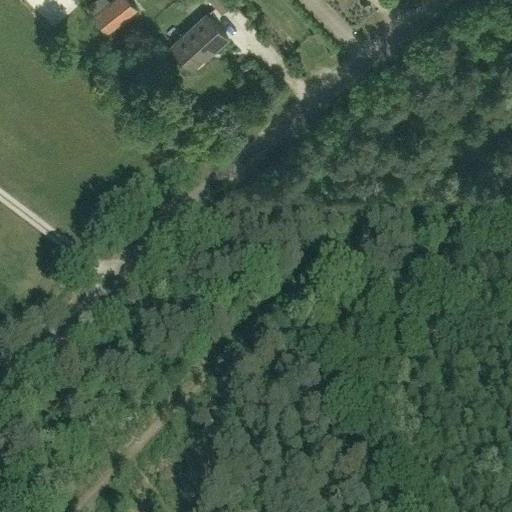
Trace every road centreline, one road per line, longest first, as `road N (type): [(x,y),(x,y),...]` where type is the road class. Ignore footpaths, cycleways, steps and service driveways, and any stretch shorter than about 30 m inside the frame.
road 1 (unclassified): [(0,393),(199,198),(443,0)]
road 2 (unknown): [(0,173),(126,269)]
